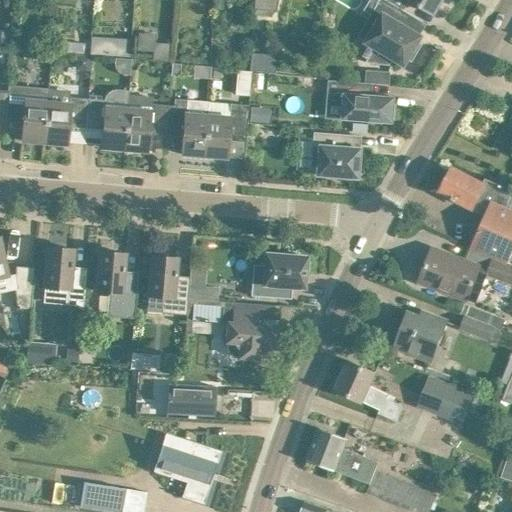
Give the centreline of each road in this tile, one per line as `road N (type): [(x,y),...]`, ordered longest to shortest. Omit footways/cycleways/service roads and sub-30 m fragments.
road 1 (residential): [(0,186),(379,218)]
road 2 (unclassified): [(262,511),(298,397),(379,218)]
road 3 (unclassified): [(379,218),(511,2)]
